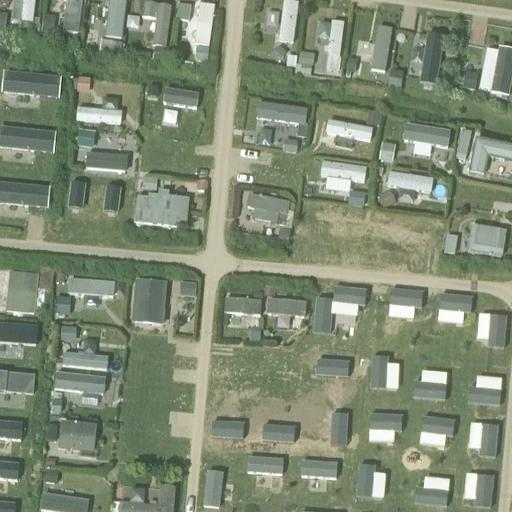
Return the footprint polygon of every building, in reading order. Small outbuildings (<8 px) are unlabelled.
[(40,25),(42,0),(18,0),(16,22),(40,25)] [(72,0),(71,21),(86,21),(86,0),(72,0)] [(117,2),(115,38),(127,38),(129,3),(117,2)] [(289,2),(283,45),(299,47),(305,5),(289,2)] [(200,49),(218,50),(220,6),(203,6),(200,49)] [(382,20),(377,63),(392,65),(397,22),(382,20)] [(335,22),(334,61),(347,61),(347,23),(335,22)] [(286,67),(302,67),(302,56),(286,55),(286,67)] [(8,99),(63,97),(62,77),(7,79),(8,99)] [(96,102),(127,100),(127,87),(96,89),(96,102)] [(331,138),(374,144),(376,125),(333,119),(331,138)] [(286,148),(298,149),(299,123),(260,122),(259,131),(287,132),(286,148)] [(424,147),(446,151),(449,132),(411,126),(406,158),(422,160),(424,147)] [(2,151),(55,153),(56,130),(3,127),(2,151)] [(511,162),(511,157),(511,146),(481,138),(473,168),(493,173),(497,158),(511,162)] [(88,140),(88,172),(131,173),(132,140),(88,140)] [(371,186),(372,167),(327,166),(326,184),(371,186)] [(391,190),(436,196),(438,178),(393,172),(391,190)] [(0,204),(49,206),(50,184),(0,182),(0,204)] [(148,189),(144,224),(187,229),(191,195),(148,189)] [(114,218),(116,199),(74,194),(72,213),(114,218)] [(264,202),(260,215),(277,222),(282,209),(264,202)] [(349,227),(366,227),(367,207),(322,206),(322,225),(349,225),(349,227)] [(477,229),(478,253),(501,252),(500,228),(477,229)] [(378,236),(377,251),(424,253),(424,238),(378,236)] [(8,274),(8,312),(45,313),(45,274),(8,274)] [(170,326),(170,282),(148,282),(147,326),(170,326)] [(74,285),(75,300),(120,298),(120,283),(74,285)] [(199,297),(199,285),(184,284),(184,297),(199,297)] [(272,298),(271,314),(283,314),(282,327),(293,328),(294,315),(309,316),(310,300),(272,298)] [(236,299),(236,317),(267,317),(267,299),(236,299)] [(381,304),(377,343),(392,344),(395,305),(381,304)] [(431,328),(459,324),(457,308),(429,312),(431,328)] [(468,317),(467,351),(486,351),(486,317),(468,317)] [(107,342),(107,327),(75,327),(75,352),(91,352),(91,342),(107,342)] [(365,390),(379,392),(384,356),(371,354),(365,390)] [(313,384),(346,383),(345,356),(312,357),(313,384)] [(76,375),(76,393),(111,394),(112,376),(76,375)] [(236,433),(237,394),(223,393),(221,433),(236,433)] [(299,445),(305,404),(290,402),(283,443),(299,445)] [(348,448),(349,407),(334,407),(334,448),(348,448)] [(60,447),(96,448),(97,421),(61,419),(60,447)] [(366,433),(364,453),(398,455),(400,435),(366,433)] [(417,464),(449,465),(450,444),(418,443),(417,464)] [(461,469),(493,470),(493,450),(461,450),(461,469)] [(220,458),(220,498),(234,499),(235,458),(220,458)] [(341,462),(305,462),(305,481),(341,481),(341,462)] [(278,465),(261,465),(260,502),(277,502),(278,465)] [(355,468),(356,503),(372,502),(371,468),(355,468)] [(414,472),(411,486),(441,492),(443,478),(414,472)] [(67,478),(54,480),(57,492),(69,490),(67,478)] [(458,499),(487,500),(488,481),(458,480),(458,499)] [(175,511),(176,484),(163,484),(163,501),(124,501),(124,511),(175,511)] [(90,511),(91,500),(50,500),(50,511),(90,511)]
